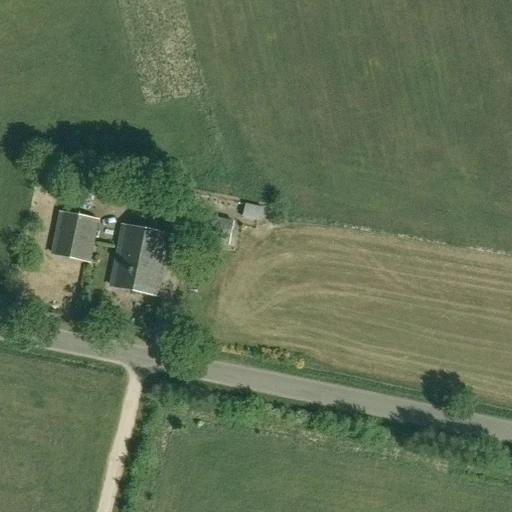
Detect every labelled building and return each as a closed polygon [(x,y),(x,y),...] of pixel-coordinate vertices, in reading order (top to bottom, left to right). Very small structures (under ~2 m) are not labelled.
[(86,174),(82,190),(96,192),(99,177),(86,174)] [(231,201),(231,217),(255,217),(256,202),(231,201)] [(97,221),(61,213),(53,254),(89,261),(97,221)] [(198,238),(230,245),(233,229),(202,223),(198,238)] [(155,296),(168,235),(124,226),(111,286),(155,296)]
